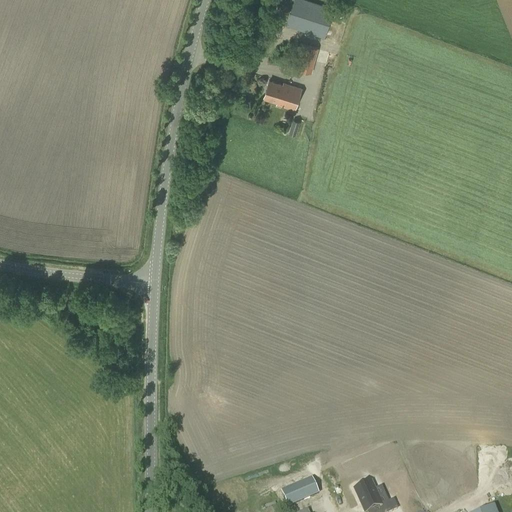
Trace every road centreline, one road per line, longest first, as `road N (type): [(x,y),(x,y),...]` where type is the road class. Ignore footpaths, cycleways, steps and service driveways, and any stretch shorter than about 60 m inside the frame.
road 1 (tertiary): [(148,282),(203,0)]
road 2 (tertiary): [(150,511),(148,282)]
road 3 (tertiary): [(148,282),(0,270)]
